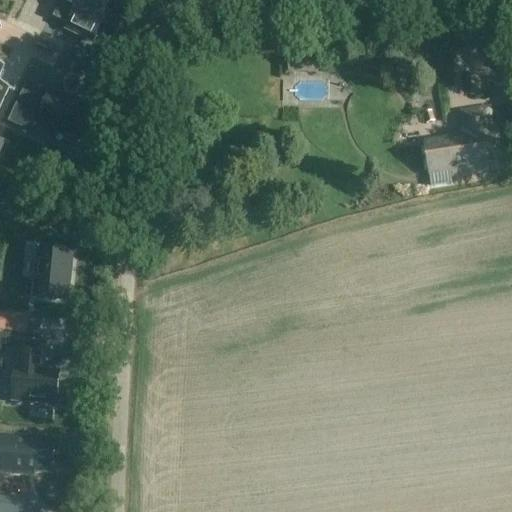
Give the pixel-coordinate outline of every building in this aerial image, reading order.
[(61,0),(57,8),(73,16),(66,30),(93,43),(112,3),(104,0),(61,0)] [(287,75),(319,74),(318,56),(287,56),(287,75)] [(0,75),(4,68),(0,66),(0,107),(9,90),(7,89),(0,85),(0,75)] [(47,88),(25,138),(74,156),(88,119),(57,107),(63,94),(47,88)] [(502,169),(496,128),(492,129),(489,109),(460,113),(464,133),(457,134),(457,139),(423,145),(428,175),(450,171),(451,177),(502,169)] [(511,129),(503,131),(509,165),(511,164),(511,129)] [(19,308),(56,311),(61,269),(22,266),(19,308)] [(4,360),(0,408),(44,412),(49,363),(4,360)] [(1,445),(0,453),(0,478),(60,484),(63,450),(1,445)]
